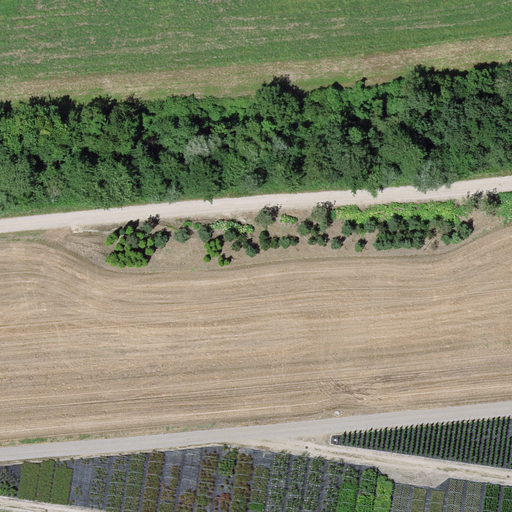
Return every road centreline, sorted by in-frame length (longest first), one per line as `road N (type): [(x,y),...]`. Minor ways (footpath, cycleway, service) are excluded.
road 1 (motorway): [(0,70),(317,45),(511,16)]
road 2 (track): [(0,455),(511,407)]
road 3 (track): [(511,181),(216,199),(0,226)]
road 4 (track): [(511,477),(339,453),(276,429)]
